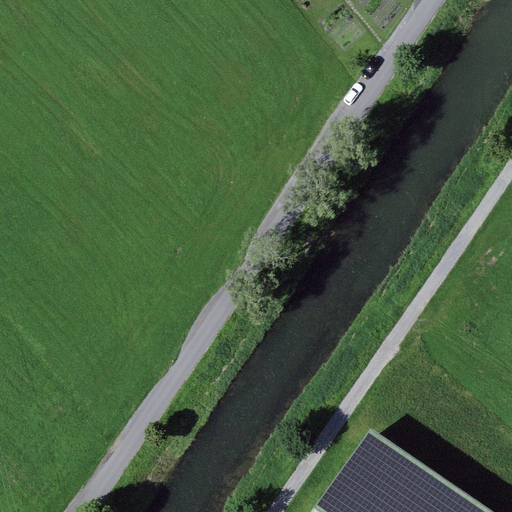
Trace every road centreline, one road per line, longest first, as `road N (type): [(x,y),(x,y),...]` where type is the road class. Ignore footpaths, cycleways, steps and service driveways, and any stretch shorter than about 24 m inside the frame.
road 1 (unclassified): [(89,511),(438,0)]
road 2 (track): [(511,170),(282,511)]
